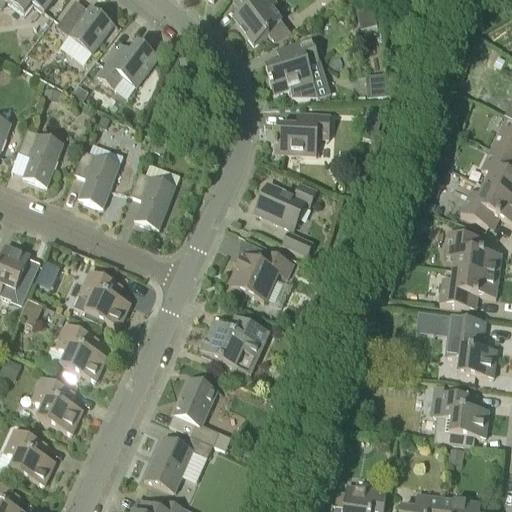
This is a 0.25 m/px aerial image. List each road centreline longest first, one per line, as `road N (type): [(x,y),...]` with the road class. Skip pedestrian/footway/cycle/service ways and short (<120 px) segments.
road 1 (residential): [(185,282),(230,181),(242,137),(239,88),(222,48),(158,0)]
road 2 (residential): [(77,511),(185,282)]
road 3 (residential): [(185,282),(0,203)]
